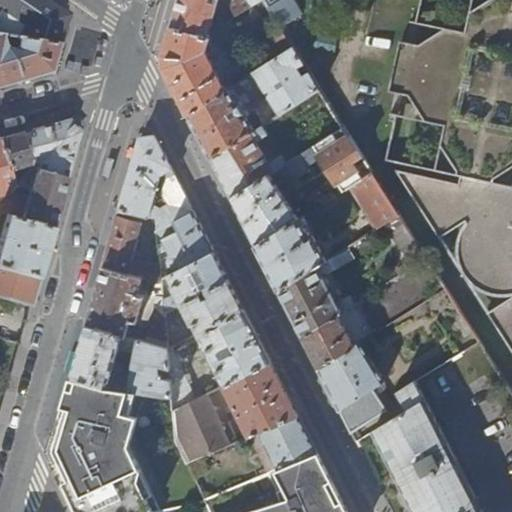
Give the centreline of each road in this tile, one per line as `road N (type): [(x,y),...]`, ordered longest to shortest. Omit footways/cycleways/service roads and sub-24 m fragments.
road 1 (residential): [(118,85),(145,88),(159,106),(365,511)]
road 2 (residential): [(15,474),(118,85)]
road 3 (residential): [(0,113),(118,85)]
